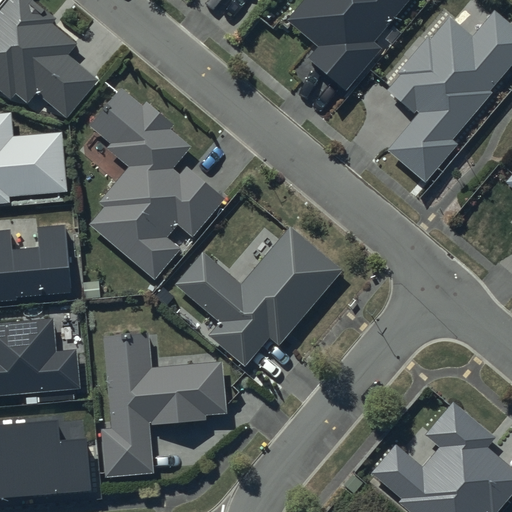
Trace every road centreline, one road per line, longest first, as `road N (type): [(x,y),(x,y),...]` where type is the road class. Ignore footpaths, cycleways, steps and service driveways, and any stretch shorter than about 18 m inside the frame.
road 1 (residential): [(110,0),(438,283)]
road 2 (residential): [(438,283),(253,511)]
